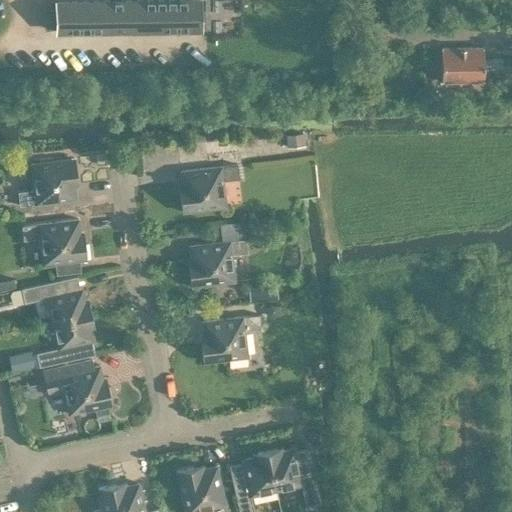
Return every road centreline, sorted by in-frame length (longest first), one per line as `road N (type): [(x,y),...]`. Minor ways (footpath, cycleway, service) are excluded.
road 1 (residential): [(174,438),(126,170)]
road 2 (residential): [(21,474),(174,438)]
road 3 (residential): [(174,438),(296,413)]
